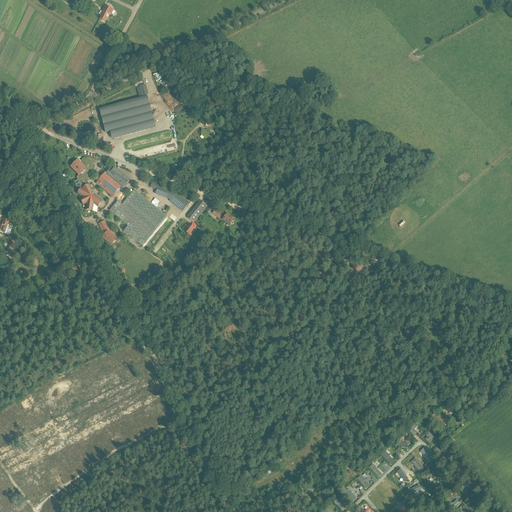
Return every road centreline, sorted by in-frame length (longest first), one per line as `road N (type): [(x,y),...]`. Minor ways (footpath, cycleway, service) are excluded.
road 1 (track): [(190,432),(511,147)]
road 2 (track): [(228,203),(511,311)]
road 3 (track): [(230,511),(107,264)]
road 4 (unclassified): [(95,92),(284,0)]
road 5 (track): [(34,129),(228,203)]
road 6 (track): [(183,420),(118,449),(35,511)]
road 7 (track): [(107,264),(34,129)]
road 8 (unclassified): [(0,180),(34,129),(95,92)]
